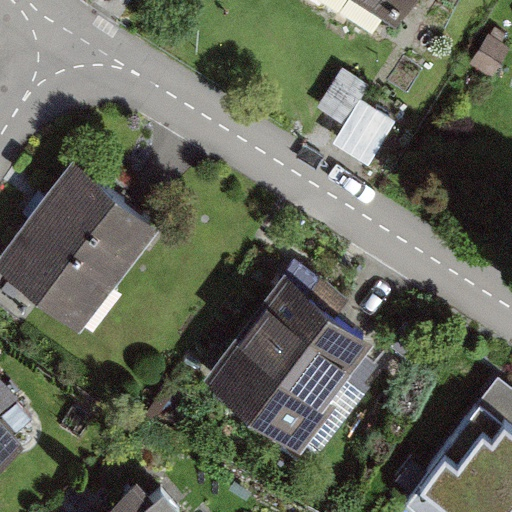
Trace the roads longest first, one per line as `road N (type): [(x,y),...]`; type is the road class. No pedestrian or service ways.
road 1 (residential): [(511,297),(261,159),(68,29)]
road 2 (residential): [(0,134),(68,29)]
